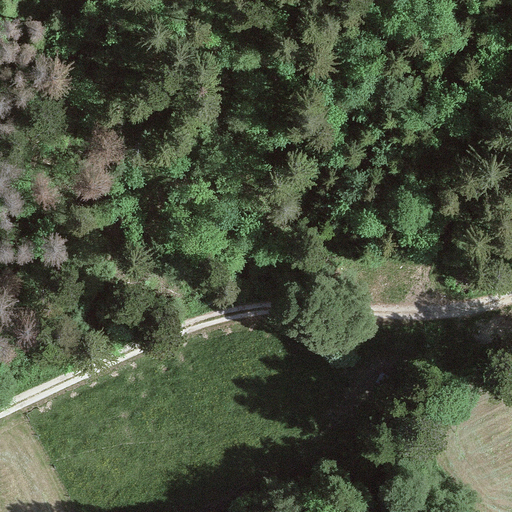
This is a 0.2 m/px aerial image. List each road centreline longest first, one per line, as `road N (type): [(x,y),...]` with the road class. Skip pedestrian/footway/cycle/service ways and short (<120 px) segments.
road 1 (track): [(511,296),(389,317),(277,310),(229,316),(184,328),(0,413)]
road 2 (track): [(389,317),(458,223),(483,163),(499,80),(500,0)]
